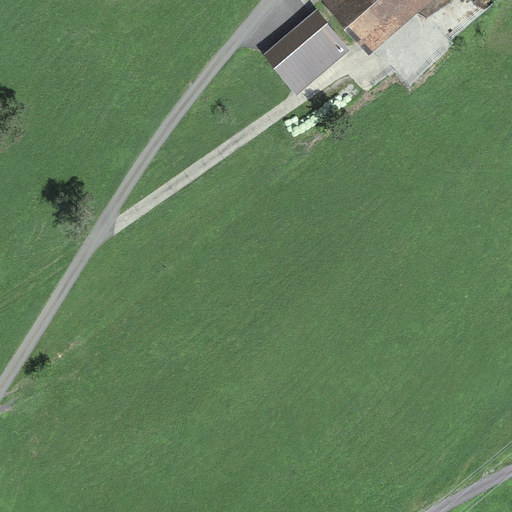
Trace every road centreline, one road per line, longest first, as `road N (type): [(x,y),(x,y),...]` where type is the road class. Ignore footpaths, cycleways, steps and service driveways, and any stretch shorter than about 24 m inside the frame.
road 1 (unclassified): [(0,387),(152,148),(274,0)]
road 2 (track): [(101,227),(332,77),(376,65),(452,0)]
